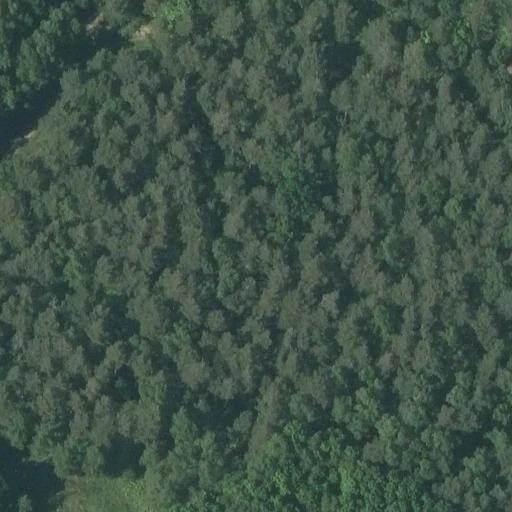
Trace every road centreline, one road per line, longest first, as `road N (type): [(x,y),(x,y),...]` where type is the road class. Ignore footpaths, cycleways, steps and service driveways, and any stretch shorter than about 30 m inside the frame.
road 1 (track): [(196,511),(234,462),(289,215),(340,75)]
road 2 (track): [(511,76),(416,82),(340,75),(133,31)]
road 3 (track): [(133,31),(0,185)]
road 4 (track): [(0,14),(133,31)]
